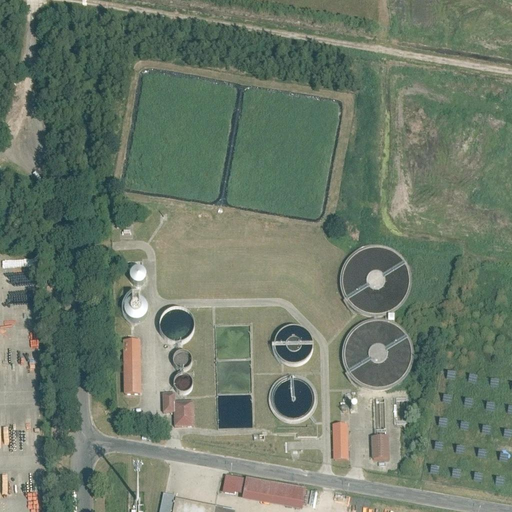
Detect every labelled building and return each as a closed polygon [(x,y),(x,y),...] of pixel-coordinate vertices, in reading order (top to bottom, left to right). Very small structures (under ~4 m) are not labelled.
[(138,344),(124,344),(124,398),(139,398),(138,344)] [(162,416),(173,416),(173,406),(173,397),(161,397),(162,416)] [(173,406),(173,416),(173,430),(193,430),(192,405),(173,406)] [(347,426),(334,426),(335,459),(348,459),(347,426)] [(388,438),(373,439),(373,459),(388,459),(388,438)] [(299,511),(304,493),(225,479),(221,497),(232,499),(232,497),(242,499),(241,505),(277,511),(299,511)] [(175,499),(163,497),(159,511),(219,511),(174,503),(175,499)]
